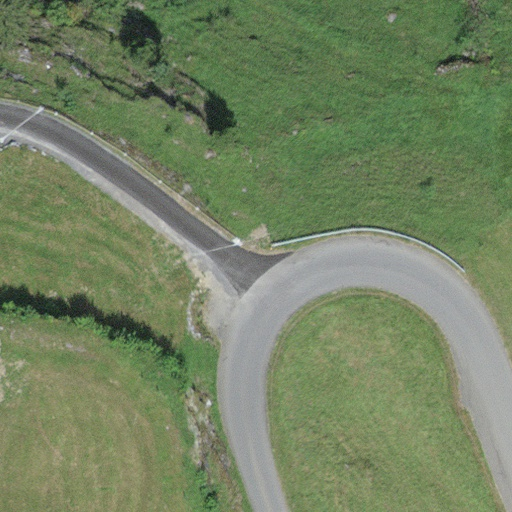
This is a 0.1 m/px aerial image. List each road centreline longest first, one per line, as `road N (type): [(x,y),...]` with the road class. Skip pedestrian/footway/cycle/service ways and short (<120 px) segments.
road 1 (unclassified): [(272,511),(246,428),(240,376),(246,331),(268,295),(304,271),(351,260),(398,265),(433,283),(466,318),(511,431)]
road 2 (track): [(0,128),(71,140),(216,237),(268,295)]
